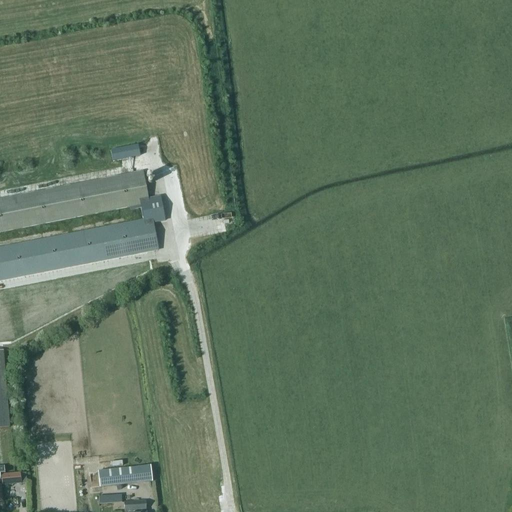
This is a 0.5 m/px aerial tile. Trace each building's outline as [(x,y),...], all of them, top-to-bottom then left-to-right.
[(111,150),(113,161),(142,155),(139,144),(111,150)] [(153,223),(163,221),(158,197),(148,199),(143,172),(0,199),(0,281),(159,250),(153,223)] [(0,427),(10,427),(2,349),(0,349),(0,427)] [(99,487),(153,481),(151,465),(98,471),(99,487)] [(4,466),(0,466),(0,501),(2,501),(1,484),(2,484),(2,486),(21,484),(20,473),(5,474),(4,466)] [(99,496),(101,504),(123,501),(121,493),(99,496)] [(146,511),(145,501),(134,502),(134,511),(146,511)] [(134,511),(134,502),(124,502),(124,511),(134,511)]
